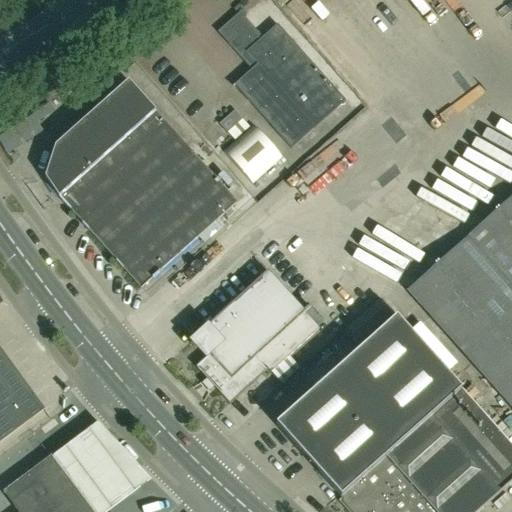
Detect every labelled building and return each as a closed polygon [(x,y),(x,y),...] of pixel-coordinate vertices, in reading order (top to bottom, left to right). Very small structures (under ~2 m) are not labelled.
[(314,128),(345,101),(277,25),(262,38),(242,15),(228,28),(236,37),(228,43),(252,70),(235,86),(292,150),(314,128)] [(70,211),(71,209),(141,287),(236,203),(155,112),(128,82),(55,147),(45,179),(54,193),(59,200),(70,211)] [(228,134),(243,120),(236,111),(220,125),(228,134)] [(281,159),(251,127),(221,153),(253,183),(281,159)] [(511,197),(407,292),(511,409),(511,197)] [(229,406),(268,371),(271,374),(319,330),(305,314),(311,309),(309,307),(298,318),(263,279),(268,274),(268,273),(190,344),(190,345),(195,341),(208,356),(195,368),(207,381),(204,384),(210,390),(213,387),(229,406)] [(341,498),(353,511),(479,511),(511,483),(511,446),(462,391),(396,318),(276,426),(341,498)] [(0,441),(43,410),(0,350),(0,441)] [(98,422),(52,455),(94,511),(107,511),(150,479),(98,422)] [(90,511),(51,458),(3,493),(17,511),(90,511)]
